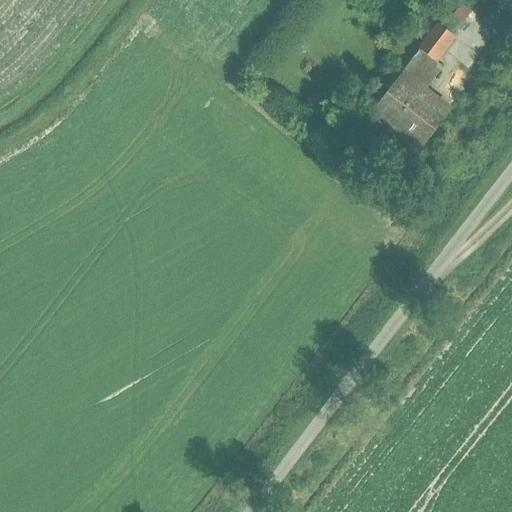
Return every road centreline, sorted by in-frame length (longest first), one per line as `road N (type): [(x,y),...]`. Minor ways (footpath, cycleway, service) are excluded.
road 1 (unclassified): [(246,511),(436,268)]
road 2 (unclassified): [(511,170),(436,268)]
